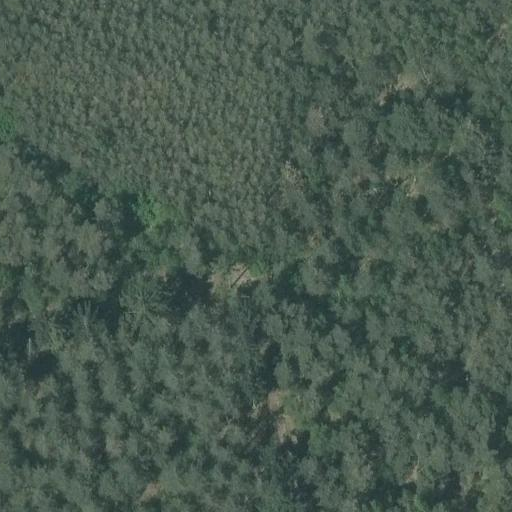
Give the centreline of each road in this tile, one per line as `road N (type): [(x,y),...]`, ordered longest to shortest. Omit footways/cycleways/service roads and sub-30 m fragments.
road 1 (track): [(0,148),(268,294)]
road 2 (track): [(268,294),(511,422)]
